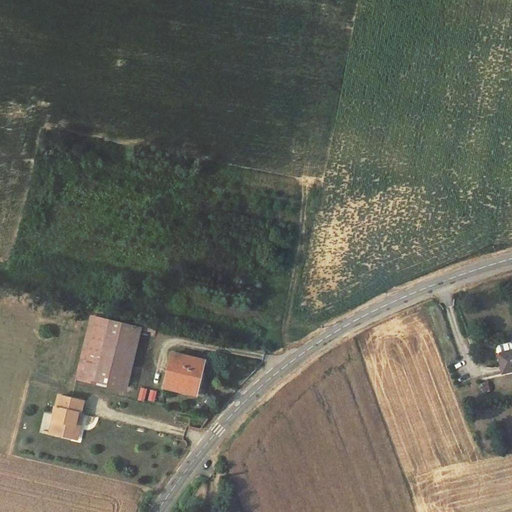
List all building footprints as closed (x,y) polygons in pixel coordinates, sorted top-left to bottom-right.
[(82,382),(99,387),(125,394),(142,336),(117,328),(99,323),(82,382)] [(498,374),(511,371),(511,349),(510,343),(494,346),(498,374)] [(168,391),(200,401),(209,369),(177,360),(168,391)] [(85,418),(88,405),(64,399),(54,435),(75,441),(82,418),(85,418)] [(75,441),(80,443),(87,418),(85,418),(82,418),(75,441)]
